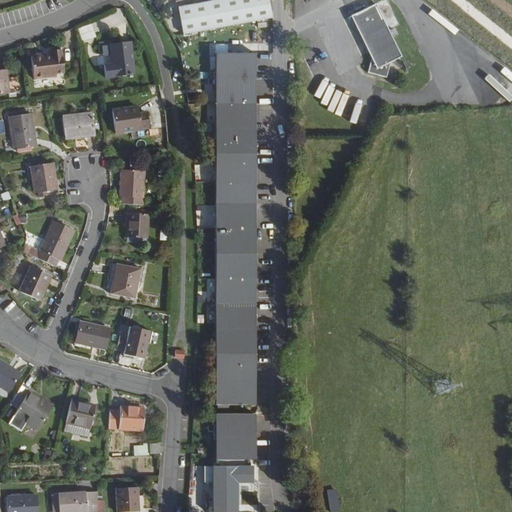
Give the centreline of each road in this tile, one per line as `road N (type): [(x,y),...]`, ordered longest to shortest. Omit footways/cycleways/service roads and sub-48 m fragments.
road 1 (residential): [(88,179),(98,198),(96,224),(40,356)]
road 2 (residential): [(40,356),(176,391)]
road 3 (residential): [(176,391),(168,511)]
